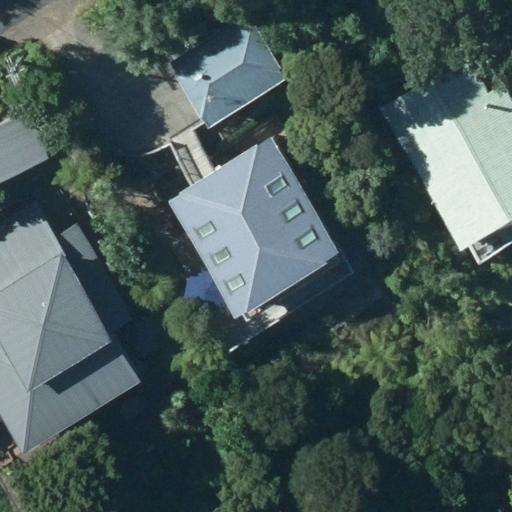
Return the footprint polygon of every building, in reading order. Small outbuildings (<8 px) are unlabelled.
[(216,137),(294,83),(246,16),(169,69),(216,137)] [(386,111),(473,258),(511,234),(511,88),(489,49),(386,111)] [(0,125),(0,179),(63,147),(41,105),(0,125)] [(351,261),(278,142),(173,207),(247,325),(351,261)] [(156,355),(124,303),(143,291),(66,166),(0,205),(0,286),(5,295),(0,298),(0,368),(36,428),(156,355)]
